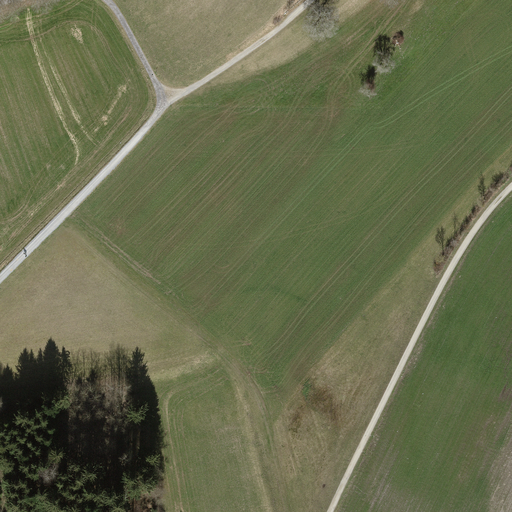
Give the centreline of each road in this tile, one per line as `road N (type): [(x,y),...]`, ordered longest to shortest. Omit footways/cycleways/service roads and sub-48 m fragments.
road 1 (track): [(331,511),(427,311),(474,229),(511,187)]
road 2 (track): [(165,99),(0,278)]
road 3 (track): [(310,0),(260,43),(165,99)]
